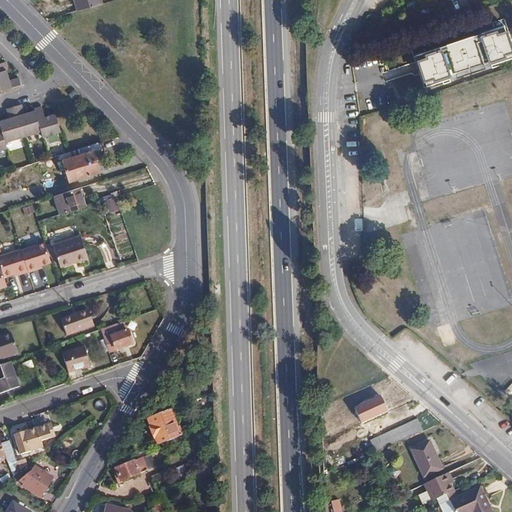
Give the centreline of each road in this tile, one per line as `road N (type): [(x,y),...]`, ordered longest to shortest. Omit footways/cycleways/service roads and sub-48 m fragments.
road 1 (primary): [(291,511),(273,0)]
road 2 (primary): [(230,0),(246,511)]
road 3 (tertiary): [(354,3),(327,45),(320,85),(329,288),(357,338),(453,413)]
road 4 (tertiary): [(453,413),(358,320),(340,281),(332,96),(354,3)]
road 5 (tertiary): [(71,65),(171,167),(185,204),(189,265)]
road 6 (unclassified): [(189,265),(169,264),(0,317)]
road 7 (unclassified): [(0,418),(110,378),(142,382)]
road 8 (tertiary): [(142,382),(67,511)]
road 9 (tertiary): [(189,265),(187,300),(142,382)]
